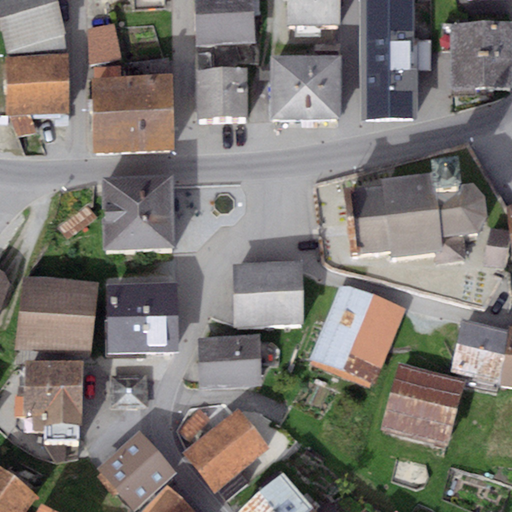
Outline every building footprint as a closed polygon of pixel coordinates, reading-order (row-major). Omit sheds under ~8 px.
[(56,0),(0,0),(0,25),(7,51),(66,35),(56,0)] [(253,0),(194,0),(196,44),(254,43),(253,0)] [(340,0),(287,0),(288,25),(341,24),(340,0)] [(412,0),(360,0),(363,119),(415,118),(412,0)] [(114,23),(87,29),(90,65),(121,58),(114,23)] [(511,23),(450,23),(450,87),(511,87),(511,23)] [(66,55),(5,57),(6,115),(68,113),(66,55)] [(337,55),(270,55),(270,119),(337,119),(337,55)] [(247,69),(196,71),(197,118),(249,116),(247,69)] [(171,74),(91,77),(94,153),(173,150),(171,74)] [(381,189),(342,194),(350,260),(390,256),(391,263),(435,258),(436,269),(466,266),(463,240),(478,238),(487,222),(484,202),(473,188),(457,190),(455,175),(426,179),(380,184),(381,189)] [(173,176),(102,177),(103,249),(175,248),(173,176)] [(505,230),(490,227),(483,266),(503,270),(508,242),(505,230)] [(231,265),(234,326),(303,323),(300,262),(231,265)] [(97,282),(22,276),(17,350),(91,355),(97,282)] [(177,284),(107,284),(107,352),(177,351),(177,284)] [(309,362),(341,375),(373,297),(341,285),(309,362)] [(404,310),(373,297),(341,375),(372,388),(404,310)] [(497,391),(498,383),(508,329),(461,320),(451,373),(470,377),(468,385),(497,391)] [(511,324),(509,324),(508,329),(498,383),(511,385),(511,324)] [(197,339),(199,387),(261,385),(258,336),(197,339)] [(83,362),(25,361),(24,409),(45,409),(45,424),(82,424),(83,362)] [(466,380),(398,363),(380,431),(448,449),(466,380)] [(147,375),(109,376),(110,410),(148,409),(147,375)] [(271,449),(238,408),(183,451),(215,492),(271,449)] [(176,471),(139,431),(96,469),(133,510),(176,471)] [(24,511),(37,495),(0,467),(0,511),(24,511)] [(308,511),(314,508),(283,473),(239,511),(308,511)] [(148,507),(153,511),(196,511),(197,511),(166,486),(148,507)]
